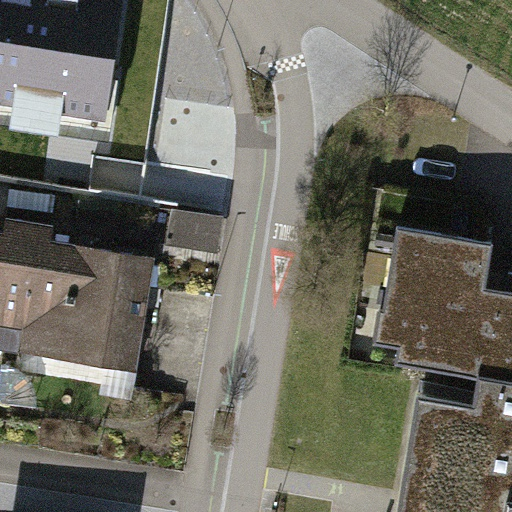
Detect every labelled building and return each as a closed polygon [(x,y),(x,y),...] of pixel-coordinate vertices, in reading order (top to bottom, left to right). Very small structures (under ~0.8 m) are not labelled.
[(87,0),(0,0),(0,89),(72,100),(87,0)] [(166,201),(171,180),(120,169),(115,189),(166,201)] [(184,213),(179,245),(224,252),(229,220),(184,213)] [(492,232),(398,216),(374,357),(511,380),(511,390),(509,407),(420,392),(399,511),(511,511),(511,282),(484,278),(492,232)] [(149,265),(0,238),(0,340),(131,364),(149,265)]
